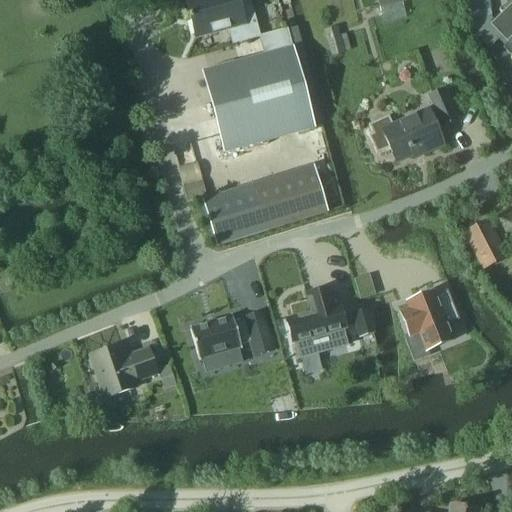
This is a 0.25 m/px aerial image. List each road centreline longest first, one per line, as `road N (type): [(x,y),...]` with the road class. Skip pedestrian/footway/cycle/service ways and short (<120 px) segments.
road 1 (unclassified): [(34,511),(92,502),(312,498),(511,457)]
road 2 (unclassified): [(202,278),(250,253),(411,202),(511,148)]
road 3 (unclassified): [(202,278),(124,0)]
road 4 (unclassified): [(0,364),(202,278)]
